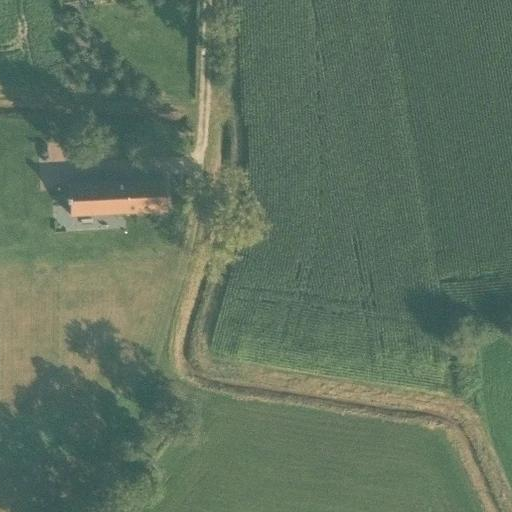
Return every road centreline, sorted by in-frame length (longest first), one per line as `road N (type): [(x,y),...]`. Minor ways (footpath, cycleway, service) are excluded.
road 1 (track): [(85,511),(128,448),(150,393),(192,239),(204,0)]
road 2 (track): [(0,95),(203,106)]
